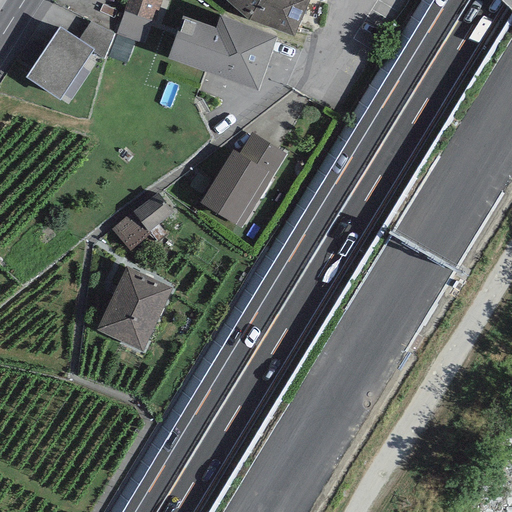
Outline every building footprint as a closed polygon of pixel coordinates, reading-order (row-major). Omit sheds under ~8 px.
[(159,0),(125,0),(124,6),(125,6),(151,16),(154,16),(159,0)] [(225,0),(267,15),(265,19),(294,28),(305,0),(225,0)] [(143,40),(151,16),(125,6),(117,31),(143,40)] [(220,6),(216,19),(183,8),(179,20),(178,20),(168,50),(259,80),(277,25),(220,6)] [(93,43),(59,21),(25,72),(59,94),(93,43)] [(272,176),(286,153),(252,133),(239,155),(272,176)] [(217,178),(256,202),(272,176),(239,155),(233,152),(217,178)] [(256,202),(217,178),(201,205),(240,228),(256,202)] [(162,200),(155,191),(133,207),(148,227),(149,226),(174,208),(166,197),(162,200)] [(112,226),(129,246),(151,228),(149,226),(148,227),(133,207),(112,226)] [(126,260),(96,325),(142,346),(172,281),(126,260)]
